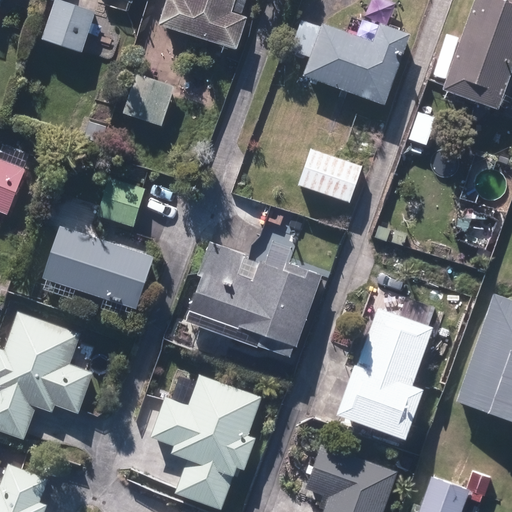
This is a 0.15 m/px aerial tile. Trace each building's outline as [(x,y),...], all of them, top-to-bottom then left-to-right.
[(75,5),(57,0),(54,0),(42,40),(83,52),(95,11),(75,5)] [(167,0),(159,26),(237,50),(247,17),(232,13),(235,0),(167,0)] [(511,69),(511,0),(472,0),(443,85),(441,89),(498,109),(511,69)] [(311,57),(321,28),(301,21),(291,50),(311,57)] [(375,40),(323,23),(321,28),(311,57),(304,77),(386,104),(409,35),(380,25),(375,40)] [(154,81),(133,74),(121,113),(162,126),(174,88),(154,81)] [(435,117),(419,112),(410,139),(427,144),(435,117)] [(2,143),(0,149),(0,159),(23,169),(29,154),(2,143)] [(360,168),(311,151),(300,184),(349,200),(360,168)] [(0,159),(0,227),(5,214),(7,215),(25,170),(23,169),(0,159)] [(143,186),(111,177),(100,215),(134,225),(140,205),(145,186),(143,186)] [(154,257),(59,226),(42,278),(136,309),(154,257)] [(200,273),(187,311),(297,348),(322,275),(308,270),(305,278),(259,263),(253,279),(238,274),(244,257),(245,255),(210,243),(200,273)] [(259,263),(244,257),(238,274),(253,279),(259,263)] [(511,296),(498,292),(460,396),(511,415),(511,296)] [(433,331),(378,311),(340,411),(395,431),(433,331)] [(80,334),(18,312),(4,349),(0,348),(0,431),(24,440),(36,406),(52,412),(55,404),(77,412),(79,409),(92,373),(69,365),(80,334)] [(248,436),(262,397),(199,374),(188,405),(165,396),(165,400),(152,437),(174,445),(171,453),(188,459),(177,489),(176,493),(220,509),(236,467),(243,469),(255,438),(248,436)] [(379,511),(395,471),(322,444),(306,486),(329,494),(322,511),(379,511)] [(0,483),(0,511),(45,511),(49,504),(42,501),(50,480),(22,469),(8,464),(0,483)] [(459,511),(466,494),(433,481),(421,511),(459,511)]
